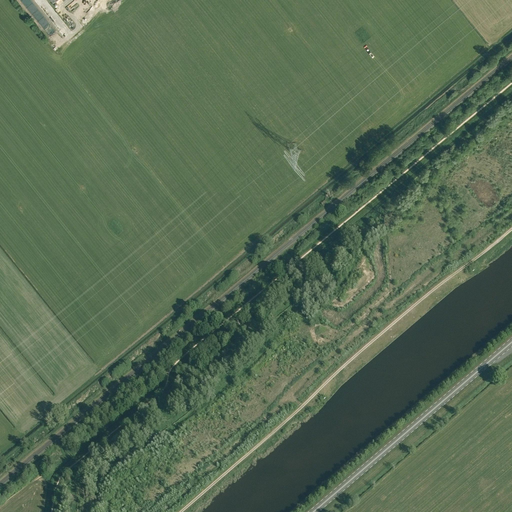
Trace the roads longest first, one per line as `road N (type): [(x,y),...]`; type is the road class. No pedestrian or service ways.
road 1 (track): [(180,511),(511,227)]
road 2 (primary): [(313,511),(511,341)]
